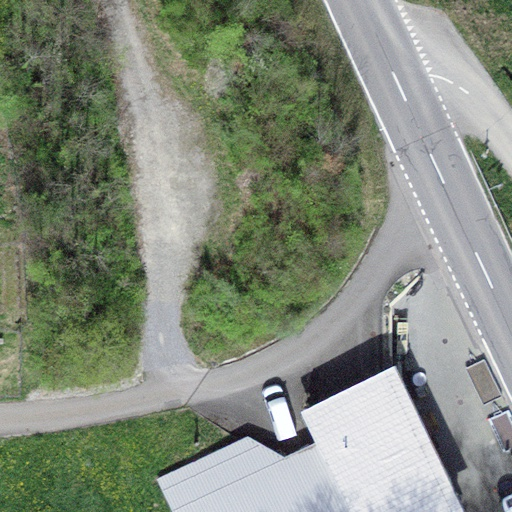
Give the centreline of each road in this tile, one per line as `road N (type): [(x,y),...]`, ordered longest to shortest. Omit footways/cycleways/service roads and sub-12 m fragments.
road 1 (track): [(111,0),(136,60),(158,159),(169,399)]
road 2 (secondary): [(397,77),(511,330)]
road 3 (residential): [(511,141),(470,91),(436,76),(397,77)]
